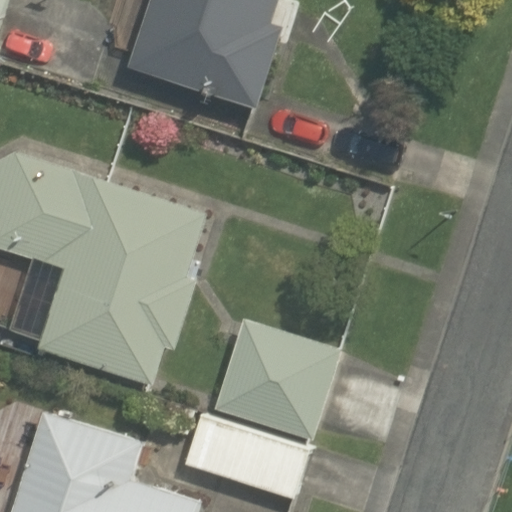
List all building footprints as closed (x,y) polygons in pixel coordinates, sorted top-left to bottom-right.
[(0,0),(0,36),(13,0),(0,0)] [(157,0),(135,68),(265,110),(292,28),(278,23),(285,0),(157,0)] [(43,350),(161,387),(174,349),(184,352),(208,278),(197,274),(216,213),(25,152),(0,165),(0,209),(2,213),(0,218),(0,248),(69,270),(43,350)] [(328,385),(251,359),(234,411),(311,436),(328,385)] [(197,511),(202,497),(141,479),(153,442),(50,411),(19,511),(197,511)] [(192,462),(297,497),(313,451),(207,416),(192,462)]
